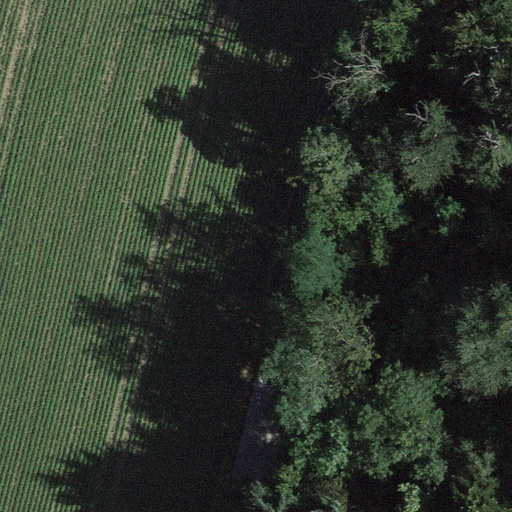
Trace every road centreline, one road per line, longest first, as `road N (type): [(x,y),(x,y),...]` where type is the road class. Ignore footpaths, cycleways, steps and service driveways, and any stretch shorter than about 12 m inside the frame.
road 1 (unclassified): [(396,0),(271,511)]
road 2 (track): [(395,511),(276,490)]
